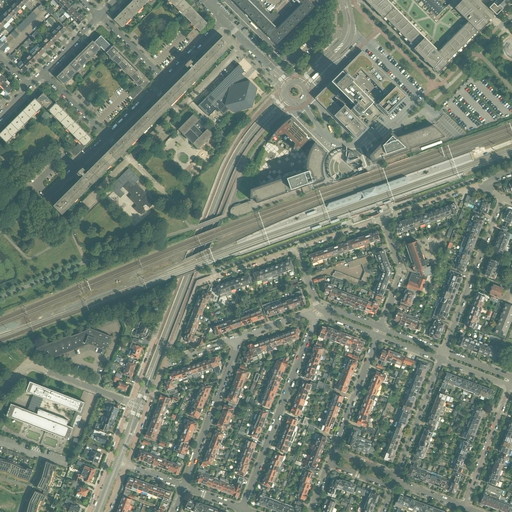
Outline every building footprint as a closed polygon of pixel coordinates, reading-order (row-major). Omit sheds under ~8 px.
[(17,2),(14,4),(20,10),(24,5),(18,0),(17,1),(17,2)] [(133,0),(124,10),(114,20),(114,19),(114,20),(122,28),(122,27),(145,4),(149,0),(133,0)] [(168,0),(195,27),(200,32),(208,24),(183,0),(168,0)] [(307,0),(292,0),(293,0),(295,2),(293,4),(294,5),(281,17),(275,10),(270,15),(255,0),(232,0),(277,44),(296,25),(314,7),(307,0)] [(476,8),(473,5),(467,0),(452,0),(449,3),(450,3),(445,8),(443,6),(441,4),(439,2),(438,0),(438,1),(437,0),(364,0),(370,6),(369,6),(373,9),(383,19),(385,17),(388,21),(386,22),(388,24),(390,23),(393,26),(391,27),(394,29),(395,28),(398,31),(397,32),(399,34),(400,33),(403,36),(402,37),(404,39),(405,38),(408,41),(407,42),(409,44),(410,43),(413,46),(412,47),(424,59),(423,60),(426,63),(427,62),(433,68),(435,67),(437,68),(435,70),(438,73),(449,63),(447,61),(450,58),(452,60),(454,58),(452,56),(455,53),(457,55),(459,53),(457,51),(461,48),(462,50),(464,47),(463,46),(466,43),(467,44),(469,42),(468,41),(471,38),(472,39),(474,37),(473,36),(476,33),(477,34),(490,22),(486,19),(484,21),(483,19),(484,17),(478,10),(477,10),(476,8)] [(497,0),(493,0),(492,2),(501,11),(503,9),(504,7),(505,7),(497,0)] [(62,8),(66,12),(72,7),(72,6),(67,2),(68,2),(67,2),(62,8)] [(501,11),(492,2),(488,6),(494,12),(495,14),(496,15),(501,11)] [(13,6),(10,8),(16,14),(20,10),(14,4),(13,6)] [(66,12),(70,16),(76,11),(76,10),(76,11),(72,7),(66,12)] [(6,12),(6,13),(12,18),(16,14),(10,8),(7,11),(6,12)] [(70,16),(74,21),(80,15),(76,11),(70,16)] [(2,17),(7,22),(12,18),(6,13),(3,15),(2,17),(2,16),(2,17)] [(80,15),(74,21),(73,22),(77,27),(80,24),(85,19),(84,19),(80,15)] [(61,25),(57,29),(63,35),(62,35),(65,32),(65,31),(66,30),(67,31),(67,30),(61,24),(61,25)] [(57,29),(52,33),(58,39),(61,36),(62,35),(63,35),(57,29)] [(52,33),(48,37),(54,43),(57,40),(58,39),(52,33)] [(106,53),(138,85),(143,90),(150,82),(150,81),(147,79),(114,45),(112,47),(101,36),(96,40),(97,41),(95,43),(93,41),(92,41),(93,41),(65,68),(56,77),(64,85),(76,73),(100,49),(101,49),(100,48),(101,48),(106,53)] [(48,37),(44,42),(49,47),(50,48),(50,47),(53,44),(54,43),(48,37)] [(191,69),(175,85),(162,97),(159,100),(159,101),(158,101),(158,102),(157,103),(156,103),(117,142),(114,145),(112,148),(86,173),(84,171),(85,170),(83,168),(80,170),(77,174),(78,174),(77,175),(76,175),(76,176),(75,176),(76,176),(76,177),(74,178),(78,182),(57,202),(54,206),(62,214),(66,211),(120,157),(120,156),(123,154),(126,151),(129,148),(135,142),(171,106),(232,45),(228,42),(225,39),(223,37),(199,61),(195,57),(194,59),(194,58),(193,58),(192,59),(192,60),(192,61),(191,60),(188,62),(185,65),(188,68),(188,67),(191,69)] [(44,42),(40,46),(46,52),(45,52),(48,49),(48,48),(49,47),(44,42)] [(40,46),(35,50),(41,56),(44,53),(45,52),(46,52),(40,46)] [(29,52),(31,54),(37,60),(40,57),(41,56),(35,50),(33,48),(29,52)] [(350,77),(351,76),(353,78),(361,70),(386,95),(375,106),(382,113),(387,117),(404,99),(407,96),(362,51),(315,98),(357,140),(369,128),(368,127),(358,117),(365,111),(370,116),(373,113),(368,108),(375,100),(354,79),(353,80),(350,77)] [(7,56),(12,61),(13,62),(18,58),(14,54),(13,54),(11,56),(10,55),(10,54),(7,56)] [(31,54),(27,59),(33,64),(36,61),(37,60),(31,54)] [(231,64),(234,67),(241,59),(238,57),(231,64)] [(27,59),(23,63),(28,69),(29,69),(28,68),(32,65),(31,65),(33,64),(27,59)] [(28,69),(23,63),(18,67),(19,68),(24,73),(27,70),(28,69)] [(218,85),(224,91),(227,94),(227,92),(228,94),(242,80),(239,76),(240,76),(244,72),(245,72),(239,65),(234,70),(218,85)] [(0,84),(0,85),(4,89),(10,83),(7,80),(6,79),(5,79),(0,84)] [(245,82),(242,80),(228,94),(227,92),(227,94),(224,91),(212,103),(217,108),(220,111),(226,106),(232,112),(252,107),(257,88),(250,81),(245,82)] [(10,83),(4,89),(3,90),(5,92),(5,91),(5,96),(4,97),(6,98),(11,94),(10,93),(10,94),(9,93),(10,93),(9,93),(14,88),(14,87),(14,88),(11,85),(10,84),(10,83)] [(224,91),(218,85),(210,94),(212,96),(209,100),(208,99),(200,108),(208,117),(217,108),(212,103),(224,91)] [(49,111),(80,142),(85,147),(93,139),(92,139),(69,115),(56,103),(54,104),(44,94),(43,93),(39,98),(37,100),(36,99),(35,98),(35,99),(23,110),(0,133),(0,136),(7,143),(31,118),(43,107),(43,106),(43,105),(48,111),(49,111)] [(188,139),(189,140),(198,150),(199,149),(198,149),(204,144),(208,140),(213,135),(213,134),(208,129),(199,120),(193,114),(193,115),(188,120),(184,124),(179,129),(178,129),(186,137),(186,139),(188,139)] [(310,138),(296,123),(291,118),(288,120),(286,121),(284,123),(282,125),(280,127),(278,129),(276,131),(274,133),(272,136),(270,139),(268,141),(267,142),(278,147),(278,146),(278,145),(279,144),(280,143),(281,143),(282,143),(283,143),(284,144),(285,144),(285,145),(285,146),(286,146),(286,147),(286,148),(285,148),(285,149),(295,153),(310,138)] [(445,137),(433,125),(397,138),(395,135),(395,134),(395,133),(394,133),(393,133),(392,133),(372,153),(369,156),(372,163),(373,162),(411,149),(445,137)] [(223,139),(227,136),(222,131),(219,134),(223,139)] [(306,171),(296,175),(295,174),(251,189),(250,200),(251,201),(233,207),(232,207),(232,208),(231,208),(231,209),(230,210),(230,211),(230,212),(230,213),(231,214),(231,215),(232,215),(232,216),(233,216),(234,217),(235,217),(236,217),(237,217),(253,211),(303,194),(310,191),(309,188),(308,185),(300,188),(300,186),(309,183),(309,185),(324,180),(323,178),(323,176),(322,175),(322,173),(322,171),(321,171),(321,168),(321,165),(322,161),(323,158),(325,155),(326,153),(315,142),(312,146),(310,149),(309,152),(308,156),(307,159),(306,163),(306,167),(306,170),(306,171)] [(353,152),(352,153),(351,152),(350,152),(348,152),(348,151),(347,151),(346,151),(346,152),(346,156),(347,156),(348,156),(348,157),(347,162),(350,161),(356,159),(358,158),(359,158),(360,158),(359,157),(358,156),(357,155),(357,154),(356,154),(355,153),(354,152),(353,152)] [(164,160),(155,169),(153,168),(152,168),(154,171),(154,172),(158,176),(160,174),(163,177),(162,179),(165,183),(167,181),(171,184),(180,175),(164,160)] [(136,205),(133,208),(139,214),(145,208),(143,207),(146,204),(149,208),(155,202),(137,184),(134,187),(129,181),(123,187),(131,195),(128,198),(136,205)] [(468,202),(479,206),(487,209),(488,207),(489,207),(490,205),(489,204),(490,204),(489,204),(490,202),(485,201),(486,200),(483,199),(482,201),(481,201),(480,204),(471,200),(472,197),(467,195),(465,201),(468,202)] [(448,206),(448,207),(451,215),(457,213),(455,207),(454,204),(453,204),(448,206)] [(487,209),(479,206),(477,212),(485,215),(486,213),(487,213),(488,210),(487,210),(487,209)] [(443,208),(442,209),(446,217),(451,215),(448,207),(446,207),(445,207),(443,208)] [(438,210),(437,210),(440,219),(446,217),(442,209),(441,209),(440,209),(438,209),(438,210)] [(433,212),(432,212),(435,221),(440,219),(437,210),(435,211),(433,211),(433,212)] [(427,214),(430,223),(435,221),(432,212),(430,213),(430,212),(428,213),(427,214)] [(473,222),(481,226),(482,223),(483,224),(484,221),(483,221),(483,220),(481,219),(482,217),(476,214),(474,213),(473,216),(471,220),(474,220),(473,222)] [(422,216),(425,224),(426,226),(428,225),(427,224),(430,223),(427,214),(426,214),(424,214),(424,215),(422,216)] [(416,218),(419,226),(425,224),(422,216),(421,216),(419,216),(419,217),(416,218)] [(411,220),(414,228),(415,228),(419,226),(416,218),(416,217),(414,218),(414,219),(411,220)] [(408,221),(406,221),(409,230),(410,233),(416,231),(415,228),(414,228),(411,220),(410,219),(409,220),(408,221)] [(401,222),(400,223),(404,232),(409,230),(406,221),(406,220),(403,221),(403,222),(401,223),(401,222)] [(473,222),(471,227),(480,231),(481,228),(480,227),(481,226),(473,222)] [(396,233),(398,233),(399,234),(404,232),(400,223),(401,223),(399,224),(399,223),(398,223),(395,224),(397,230),(395,230),(396,233)] [(471,227),(469,232),(477,236),(478,234),(479,234),(480,231),(471,227)] [(377,232),(371,233),(374,242),(380,240),(378,235),(379,235),(378,232),(377,232)] [(469,232),(467,238),(475,241),(475,240),(476,241),(477,238),(477,236),(469,232)] [(499,236),(498,238),(508,242),(509,239),(508,238),(509,235),(506,233),(505,234),(500,232),(500,233),(499,233),(498,235),(499,235),(499,236)] [(367,235),(366,235),(369,244),(374,242),(371,233),(369,234),(368,234),(367,234),(367,235)] [(363,236),(361,237),(364,246),(369,244),(366,235),(365,235),(364,235),(363,236)] [(356,239),(359,247),(364,246),(361,237),(359,238),(358,237),(357,238),(356,239)] [(467,238),(465,243),(474,246),(475,243),(475,241),(467,238)] [(495,242),(496,243),(506,247),(508,242),(498,238),(498,240),(497,239),(496,240),(496,242),(495,242)] [(353,240),(351,241),(354,249),(359,247),(356,239),(355,239),(353,239),(353,240)] [(346,242),(345,243),(348,251),(354,249),(351,241),(348,241),(346,241),(346,242)] [(408,288),(418,292),(421,293),(422,294),(423,292),(421,292),(425,281),(426,281),(423,280),(425,276),(432,273),(427,260),(424,261),(417,241),(409,244),(409,243),(405,244),(406,246),(412,265),(412,266),(413,266),(413,268),(413,269),(414,269),(415,272),(415,273),(416,273),(415,275),(412,273),(409,279),(410,279),(410,282),(409,281),(406,288),(408,288)] [(343,244),(340,244),(343,253),(348,251),(345,243),(344,242),(343,243),(343,244)] [(464,246),(463,248),(471,251),(472,249),(473,249),(474,246),(465,243),(464,243),(463,246),(464,246)] [(495,246),(494,248),(504,252),(506,247),(496,243),(495,243),(494,245),(495,246)] [(336,246),(335,246),(338,255),(343,253),(340,244),(338,245),(337,245),(336,245),(336,246)] [(332,247),(330,248),(333,256),(338,255),(335,246),(334,246),(333,246),(332,247)] [(459,252),(461,253),(470,256),(470,254),(471,254),(472,252),(471,251),(463,248),(460,247),(459,252)] [(325,250),(328,258),(333,256),(330,248),(328,249),(327,248),(326,249),(325,250)] [(504,252),(494,248),(494,250),(493,250),(492,252),(493,253),(492,253),(497,255),(497,256),(501,257),(502,254),(503,254),(504,252)] [(322,251),(320,252),(323,260),(328,258),(325,250),(324,250),(324,249),(322,250),(322,251)] [(375,256),(376,259),(385,256),(384,254),(385,253),(384,251),(383,251),(383,250),(375,253),(376,255),(375,256)] [(315,253),(314,253),(317,262),(323,260),(320,252),(317,252),(315,252),(315,253)] [(459,252),(457,257),(468,261),(469,258),(470,256),(461,253),(459,252)] [(317,262),(314,253),(309,255),(312,264),(317,262)] [(333,274),(332,277),(364,289),(371,272),(365,256),(348,263),(350,268),(361,264),(364,272),(361,281),(335,271),(334,274),(333,274)] [(378,261),(379,264),(387,261),(387,260),(387,259),(387,257),(386,257),(385,256),(376,259),(377,261),(378,261)] [(468,261),(457,257),(455,262),(457,263),(466,266),(466,265),(467,265),(468,261)] [(489,262),(487,267),(496,271),(500,262),(490,259),(489,259),(488,262),(489,262)] [(285,263),(288,271),(288,272),(293,270),(290,261),(288,262),(287,261),(285,262),(285,263)] [(379,266),(380,269),(389,266),(388,264),(389,263),(388,261),(387,261),(379,264),(380,266),(379,266)] [(280,264),(280,265),(282,273),(288,271),(285,263),(283,263),(282,263),(280,264)] [(466,266),(457,263),(455,268),(463,272),(464,271),(465,268),(466,266)] [(275,266),(274,266),(277,275),(282,273),(280,265),(277,265),(275,265),(275,266)] [(269,268),(272,277),(273,278),(278,276),(277,275),(274,266),(272,267),(270,267),(270,268),(269,268)] [(496,271),(487,267),(485,272),(484,272),(483,274),(484,275),(493,279),(496,271)] [(264,270),(267,279),(272,277),(269,268),(267,269),(266,268),(265,269),(264,270)] [(259,272),(262,280),(267,279),(264,270),(262,271),(261,270),(259,271),(259,272)] [(262,280),(259,272),(257,273),(256,272),(254,273),(254,274),(253,274),(254,276),(252,276),(255,285),(256,284),(257,282),(262,280)] [(450,281),(459,284),(460,281),(461,281),(462,281),(462,279),(462,278),(461,278),(462,277),(460,276),(453,274),(450,281)] [(246,277),(244,277),(246,286),(248,285),(249,286),(247,287),(248,290),(250,290),(249,287),(252,286),(249,275),(248,276),(248,275),(246,276),(246,277)] [(240,278),(238,279),(241,288),(246,286),(244,277),(243,277),(242,277),(241,277),(240,278)] [(379,279),(378,282),(386,285),(386,284),(387,284),(388,282),(387,281),(388,280),(379,277),(378,279),(379,279)] [(323,284),(322,288),(325,289),(325,290),(324,293),(325,294),(326,295),(327,294),(329,295),(328,297),(329,297),(332,288),(334,281),(335,279),(333,278),(330,285),(327,284),(327,285),(323,284)] [(235,280),(233,281),(236,289),(241,288),(238,279),(237,279),(235,279),(235,280)] [(230,282),(228,283),(231,291),(236,289),(233,281),(232,280),(230,281),(230,282)] [(450,281),(448,287),(457,290),(458,287),(459,284),(450,281)] [(225,284),(223,285),(226,293),(231,291),(228,283),(227,283),(227,282),(225,283),(225,284)] [(376,284),(375,287),(384,291),(385,288),(386,288),(387,286),(386,285),(378,282),(377,285),(376,284)] [(226,295),(226,293),(223,285),(221,285),(220,285),(218,285),(218,286),(217,286),(218,288),(215,289),(216,294),(219,293),(220,295),(219,295),(220,298),(226,295)] [(500,298),(501,296),(503,289),(493,285),(489,294),(492,295),(491,297),(495,299),(496,297),(500,298)] [(446,286),(444,291),(455,295),(455,293),(456,293),(457,290),(448,287),(446,286)] [(384,291),(375,287),(375,289),(375,290),(374,292),(382,295),(383,295),(384,292),(384,291)] [(501,296),(500,298),(499,299),(511,303),(511,287),(511,288),(510,288),(509,288),(508,289),(507,290),(506,290),(505,291),(504,291),(504,292),(503,293),(503,294),(502,294),(502,296),(501,296)] [(333,299),(334,299),(337,290),(332,288),(329,297),(331,298),(331,299),(332,299),(333,299)] [(404,294),(403,297),(412,300),(414,295),(417,296),(418,292),(408,288),(406,291),(405,291),(405,292),(404,292),(403,293),(404,294)] [(338,301),(339,301),(342,292),(337,290),(334,299),(336,300),(336,301),(337,301),(338,301)] [(209,300),(209,301),(212,302),(214,296),(211,295),(212,292),(207,291),(206,293),(203,292),(203,293),(202,293),(200,297),(199,296),(199,297),(209,300)] [(296,295),(299,305),(300,306),(305,304),(303,299),(304,298),(303,296),(302,296),(301,291),(295,293),(296,295)] [(444,298),(452,301),(453,298),(454,299),(455,296),(454,295),(455,295),(444,291),(443,292),(443,297),(444,298)] [(342,302),(344,303),(348,294),(342,292),(339,301),(339,302),(341,303),(342,302)] [(291,297),(291,298),(294,307),(295,307),(297,307),(298,306),(299,305),(296,295),(295,294),(291,295),(291,297)] [(349,305),(353,296),(348,294),(344,303),(346,304),(346,305),(348,305),(349,305)] [(474,299),(483,302),(484,299),(485,300),(486,297),(476,294),(476,296),(475,296),(474,298),(474,299)] [(352,306),(354,307),(358,298),(353,296),(349,305),(350,306),(351,307),(352,306)] [(197,301),(197,302),(206,305),(208,300),(209,301),(209,300),(199,297),(198,299),(197,301)] [(412,300),(403,297),(402,299),(401,299),(401,301),(401,302),(410,306),(412,300)] [(442,297),(440,302),(450,306),(451,304),(452,304),(453,301),(452,301),(444,298),(442,297)] [(291,298),(286,300),(289,309),(290,309),(292,308),(294,307),(291,298)] [(359,308),(359,309),(363,300),(358,298),(354,307),(356,307),(356,309),(358,309),(359,308)] [(275,301),(275,302),(279,312),(280,313),(282,312),(282,311),(284,311),(281,302),(280,299),(275,301)] [(473,304),(472,304),(481,307),(482,304),(483,305),(484,303),(483,302),(474,299),(474,301),(473,301),(472,303),(473,304)] [(286,300),(281,302),(284,311),(284,310),(285,311),(287,310),(287,309),(289,309),(286,300)] [(362,310),(364,311),(368,302),(363,300),(359,309),(360,309),(360,310),(362,311),(362,310)] [(374,302),(370,312),(374,313),(374,312),(376,313),(379,304),(378,304),(379,301),(378,300),(377,303),(374,302)] [(270,303),(271,306),(274,314),(275,315),(277,314),(277,313),(279,312),(275,302),(275,301),(270,303)] [(196,305),(195,307),(204,310),(206,305),(197,302),(196,302),(196,304),(196,305)] [(370,313),(370,312),(374,302),(373,304),(368,302),(364,311),(365,311),(365,312),(367,313),(368,312),(370,313)] [(440,307),(439,310),(448,313),(449,310),(451,307),(450,307),(450,306),(440,302),(440,303),(441,303),(439,307),(440,307)] [(268,316),(269,316),(269,317),(271,316),(272,315),(274,314),(271,306),(270,303),(262,306),(264,314),(265,315),(268,315),(268,316)] [(471,309),(470,310),(479,313),(480,310),(481,310),(482,308),(481,307),(472,304),(472,306),(471,306),(470,308),(471,309)] [(264,314),(262,306),(254,309),(255,311),(258,320),(259,320),(261,319),(263,318),(262,315),(264,314)] [(194,311),(193,312),(202,315),(204,310),(195,307),(195,309),(194,309),(193,311),(194,311)] [(244,315),(247,323),(248,323),(248,324),(250,323),(250,322),(253,322),(250,313),(249,310),(243,312),(244,315)] [(448,313),(439,310),(438,310),(436,316),(434,315),(433,318),(442,322),(444,319),(445,320),(446,317),(447,317),(448,316),(449,315),(448,314),(447,314),(448,313)] [(468,315),(477,318),(478,318),(479,316),(478,316),(479,313),(470,310),(469,312),(468,315)] [(502,312),(501,315),(510,319),(511,317),(511,313),(504,310),(503,313),(502,312)] [(255,311),(250,313),(253,322),(255,321),(257,321),(257,320),(258,320),(255,311)] [(399,324),(403,313),(398,311),(397,312),(396,312),(396,314),(396,315),(396,316),(394,316),(394,318),(395,319),(394,320),(399,322),(399,324)] [(192,315),(191,317),(200,320),(202,315),(193,312),(192,312),(192,314),(192,315)] [(238,313),(239,317),(242,325),(244,325),(245,325),(247,324),(247,323),(244,315),(241,316),(241,313),(239,312),(238,313)] [(402,325),(404,326),(407,317),(408,315),(403,313),(399,324),(399,325),(401,326),(402,325)] [(407,327),(409,327),(412,319),(411,318),(411,316),(408,315),(407,317),(404,326),(404,327),(406,327),(407,327)] [(466,320),(475,323),(476,323),(477,321),(476,321),(477,318),(468,315),(467,317),(467,318),(466,320)] [(499,321),(499,322),(509,325),(511,321),(510,321),(510,319),(501,315),(499,318),(501,319),(500,322),(499,321)] [(413,316),(412,319),(409,327),(409,328),(410,329),(411,329),(412,329),(414,330),(419,318),(413,316)] [(190,322),(189,322),(198,325),(200,320),(191,317),(191,319),(190,319),(189,321),(190,322)] [(239,317),(234,319),(237,327),(238,327),(240,327),(240,326),(242,325),(239,317)] [(219,324),(218,324),(222,333),(223,332),(224,332),(226,332),(226,331),(223,322),(222,319),(218,321),(219,324)] [(234,319),(229,320),(232,329),(234,328),(234,329),(236,328),(237,327),(234,319)] [(229,320),(223,322),(226,331),(227,331),(229,330),(230,330),(232,329),(229,320)] [(475,323),(466,320),(465,322),(465,323),(465,325),(474,329),(475,326),(474,326),(475,323)] [(431,328),(441,332),(441,331),(442,331),(443,329),(443,328),(442,328),(443,325),(435,321),(432,328),(431,328)] [(188,325),(187,327),(196,331),(198,325),(189,322),(189,323),(188,323),(188,325)] [(497,324),(496,327),(506,331),(507,329),(508,329),(509,325),(499,322),(498,324),(497,324)] [(143,323),(140,328),(148,331),(149,329),(150,329),(151,327),(150,326),(143,323)] [(222,333),(218,324),(216,325),(213,326),(215,330),(215,332),(214,332),(215,336),(218,335),(218,334),(219,333),(219,334),(222,333)] [(186,332),(186,333),(196,337),(196,336),(194,336),(196,331),(187,327),(187,329),(186,330),(185,331),(186,332)] [(319,337),(324,339),(328,328),(324,327),(324,328),(322,327),(319,337)] [(506,331),(496,327),(495,330),(496,331),(495,333),(493,333),(504,337),(506,333),(505,333),(506,331)] [(148,331),(140,328),(138,334),(139,334),(146,337),(147,336),(148,334),(147,334),(148,331)] [(291,331),(289,332),(292,340),(298,338),(296,334),(299,332),(298,328),(295,330),(294,329),(292,330),(291,331)] [(326,337),(330,339),(333,330),(333,329),(331,328),(330,329),(328,328),(324,339),(326,339),(326,337)] [(441,332),(431,328),(430,330),(429,330),(427,334),(430,335),(430,337),(434,338),(434,337),(438,338),(439,338),(440,338),(441,336),(440,335),(439,334),(441,332)] [(81,346),(84,346),(86,343),(106,351),(107,348),(108,345),(110,344),(109,343),(111,337),(111,336),(106,335),(96,331),(91,329),(83,332),(81,331),(80,333),(77,334),(77,336),(81,346)] [(330,339),(335,341),(339,332),(338,332),(338,331),(336,330),(335,331),(333,330),(330,339)] [(284,333),(287,342),(288,344),(291,343),(293,342),(292,340),(289,332),(288,332),(287,331),(285,332),(285,333),(284,333)] [(335,341),(340,342),(343,334),(342,333),(341,332),(340,331),(339,332),(335,341)] [(196,337),(186,333),(185,337),(186,337),(185,340),(189,341),(189,340),(194,342),(196,337)] [(281,335),(279,335),(282,344),(287,342),(284,333),(284,334),(283,333),(281,334),(281,335)] [(457,345),(462,347),(465,338),(462,337),(463,334),(461,333),(457,345)] [(70,335),(57,340),(63,354),(79,348),(79,347),(81,346),(77,336),(77,334),(71,336),(70,335)] [(340,342),(345,344),(349,336),(348,336),(348,335),(347,334),(346,335),(343,334),(340,342)] [(274,337),(277,345),(282,344),(279,335),(278,336),(277,335),(275,336),(274,337)] [(345,344),(351,347),(354,338),(352,337),(352,336),(350,335),(349,336),(345,344)] [(270,338),(269,339),(272,347),(277,345),(274,337),(273,336),(270,337),(270,338)] [(496,336),(495,338),(501,341),(500,344),(503,345),(505,340),(496,336)] [(355,350),(359,340),(357,339),(357,338),(355,337),(354,338),(351,347),(354,348),(353,350),(355,350)] [(265,340),(264,341),(267,349),(272,347),(269,339),(268,339),(268,338),(265,339),(265,340)] [(465,348),(467,348),(471,339),(469,338),(469,339),(465,338),(462,347),(465,348)] [(471,350),(472,350),(476,341),(474,340),(474,341),(471,340),(471,339),(467,348),(468,349),(470,350),(471,350)] [(63,354),(57,340),(36,348),(35,352),(42,354),(44,354),(45,355),(52,358),(63,354)] [(359,340),(355,350),(360,352),(364,343),(362,342),(363,342),(359,340)] [(259,342),(262,351),(267,349),(264,341),(262,341),(261,341),(259,341),(259,342)] [(476,352),(478,352),(481,343),(479,342),(479,343),(476,342),(476,341),(472,350),(473,351),(475,352),(476,352)] [(132,343),(129,349),(140,353),(142,347),(136,345),(137,343),(136,343),(132,342),(132,343)] [(253,344),(257,353),(257,355),(262,353),(261,351),(262,351),(259,342),(258,343),(257,342),(255,343),(255,344),(253,344)] [(481,354),(483,354),(486,345),(484,344),(484,345),(481,344),(481,343),(478,352),(478,353),(480,354),(481,354)] [(248,346),(250,351),(251,355),(252,358),(258,356),(257,355),(257,353),(253,344),(252,345),(251,344),(248,345),(248,346)] [(315,345),(313,349),(314,350),(313,351),(321,354),(324,355),(326,350),(315,345)] [(486,356),(488,356),(492,347),(489,346),(489,347),(486,346),(487,345),(486,345),(483,354),(483,355),(485,356),(486,356)] [(492,347),(488,356),(488,357),(491,358),(495,359),(499,348),(496,346),(495,349),(491,348),(492,347)] [(140,353),(129,349),(126,356),(133,359),(134,357),(138,359),(140,353)] [(385,360),(390,362),(393,353),(391,352),(391,351),(390,350),(389,351),(388,351),(388,353),(384,361),(384,362),(385,360)] [(250,351),(248,352),(247,351),(245,352),(245,353),(244,353),(246,357),(245,357),(246,358),(245,358),(246,362),(250,361),(251,363),(254,362),(252,358),(251,355),(250,351)] [(311,356),(319,359),(321,354),(313,351),(312,353),(311,355),(311,356)] [(379,359),(384,361),(388,353),(382,351),(381,352),(380,353),(381,354),(380,355),(380,356),(379,356),(379,358),(379,359)] [(390,362),(395,363),(399,355),(397,354),(396,353),(395,352),(394,353),(393,353),(390,362)] [(399,355),(395,363),(401,366),(404,357),(402,356),(402,355),(400,354),(399,355)] [(310,359),(309,361),(317,364),(319,359),(311,356),(310,357),(310,358),(310,359)] [(212,359),(211,359),(213,368),(219,366),(217,361),(219,361),(217,357),(215,358),(214,357),(213,357),(212,359)] [(276,363),(276,364),(285,367),(286,367),(287,366),(288,365),(287,364),(288,362),(287,361),(288,359),(286,358),(286,357),(279,360),(279,361),(278,361),(277,364),(276,363)] [(346,363),(355,367),(357,364),(356,364),(357,361),(348,358),(346,363)] [(120,362),(114,359),(110,369),(116,371),(120,362)] [(202,362),(200,363),(203,371),(208,370),(205,361),(204,360),(202,361),(202,362)] [(122,366),(124,367),(133,371),(136,364),(128,361),(127,364),(123,364),(122,366)] [(307,366),(318,371),(320,365),(317,364),(309,361),(309,363),(308,364),(307,365),(307,366)] [(197,364),(195,365),(198,373),(198,376),(200,375),(200,376),(203,375),(203,374),(204,374),(203,371),(200,363),(199,362),(197,363),(197,364)] [(417,368),(417,369),(425,372),(426,370),(427,370),(428,370),(428,368),(428,367),(429,365),(427,364),(427,363),(425,363),(424,363),(420,362),(419,363),(418,366),(417,368)] [(345,366),(344,369),(353,372),(354,371),(354,369),(355,367),(346,363),(344,363),(343,365),(345,366)] [(192,366),(190,367),(193,375),(198,373),(195,365),(194,365),(193,364),(192,365),(192,366)] [(276,364),(274,369),(283,372),(283,371),(284,371),(285,369),(284,369),(285,367),(276,364)] [(186,368),(185,368),(187,377),(193,375),(190,367),(189,367),(188,366),(186,367),(186,368)] [(306,369),(305,372),(314,375),(316,376),(318,371),(307,366),(307,367),(306,367),(306,369)] [(133,371),(124,367),(123,370),(125,370),(123,374),(131,377),(133,371)] [(181,370),(179,370),(182,379),(183,382),(188,380),(187,377),(185,368),(184,369),(183,368),(181,368),(181,370)] [(237,374),(245,378),(248,378),(250,373),(239,369),(239,370),(238,370),(237,372),(237,373),(237,374)] [(274,369),(272,374),(281,377),(281,376),(282,376),(283,374),(282,374),(283,372),(274,369)] [(344,369),(342,374),(351,377),(352,377),(352,375),(352,374),(353,372),(344,369)] [(417,369),(415,374),(423,377),(424,375),(425,375),(426,372),(425,372),(417,369)] [(176,371),(174,372),(177,381),(182,379),(179,370),(178,370),(176,370),(176,371)] [(169,374),(171,380),(172,382),(177,381),(174,372),(173,371),(171,372),(171,373),(169,374)] [(374,377),(373,377),(383,381),(384,378),(385,378),(387,372),(383,371),(382,374),(376,372),(376,374),(375,373),(374,374),(373,375),(374,376),(374,377)] [(314,375),(305,372),(304,375),(305,375),(304,377),(313,381),(314,378),(313,378),(314,375)] [(444,393),(448,384),(451,375),(451,374),(449,373),(448,374),(446,373),(439,391),(444,393)] [(235,379),(235,380),(243,383),(245,378),(237,374),(236,376),(235,376),(234,378),(235,379)] [(272,374),(270,379),(279,382),(280,381),(281,380),(280,379),(281,377),(272,374)] [(342,374),(340,379),(349,382),(350,380),(351,378),(351,377),(342,374)] [(415,374),(413,379),(421,382),(422,380),(423,380),(424,378),(423,377),(415,374)] [(448,384),(453,385),(456,377),(456,376),(454,375),(453,376),(451,375),(448,384)] [(372,380),(371,382),(380,385),(382,380),(383,381),(373,377),(372,377),(372,379),(372,380)] [(453,385),(458,387),(462,378),(459,377),(459,378),(456,377),(453,385)] [(411,384),(420,387),(420,385),(421,386),(422,383),(421,382),(413,379),(410,378),(409,383),(411,384)] [(458,387),(464,389),(467,381),(467,380),(464,379),(464,380),(461,379),(462,378),(458,387)] [(270,379),(269,384),(277,387),(278,386),(279,385),(278,384),(279,382),(270,379)] [(340,379),(338,384),(347,388),(347,387),(348,385),(349,383),(349,382),(340,379)] [(172,382),(171,380),(165,381),(167,385),(165,386),(167,390),(169,390),(170,393),(170,392),(171,394),(176,393),(172,382)] [(233,383),(233,385),(241,388),(243,383),(235,380),(234,380),(233,382),(233,383)] [(30,381),(26,391),(34,394),(28,410),(11,404),(7,414),(6,414),(4,413),(4,414),(5,415),(7,415),(6,417),(7,417),(9,418),(10,418),(10,417),(45,431),(69,440),(73,428),(72,427),(74,424),(78,426),(79,424),(79,423),(80,421),(81,419),(82,416),(77,414),(79,411),(81,412),(85,402),(80,401),(30,381)] [(468,394),(469,391),(472,383),(472,382),(469,381),(469,382),(467,381),(464,389),(463,391),(468,394)] [(119,382),(118,384),(117,388),(125,391),(126,390),(127,388),(128,385),(119,382)] [(301,387),(309,390),(310,387),(311,387),(312,385),(303,382),(302,384),(301,384),(300,386),(301,387)] [(370,387),(369,387),(378,390),(380,385),(371,382),(371,384),(370,384),(369,386),(370,387)] [(201,388),(200,390),(208,393),(209,391),(210,391),(211,389),(210,388),(211,386),(207,385),(208,383),(202,385),(201,384),(199,388),(201,388)] [(469,391),(474,393),(477,384),(474,383),(474,384),(472,383),(469,391)] [(269,384),(267,389),(275,392),(276,392),(277,390),(276,389),(277,387),(269,384)] [(347,388),(338,384),(337,387),(336,387),(335,389),(345,393),(346,391),(347,388)] [(411,384),(409,389),(418,393),(418,392),(418,393),(419,390),(420,387),(411,384)] [(477,384),(474,393),(473,395),(478,397),(479,395),(482,386),(479,385),(479,386),(477,385),(477,384)] [(231,389),(231,390),(239,393),(241,390),(243,391),(244,389),(241,388),(233,385),(232,386),(231,386),(230,389),(231,389)] [(479,395),(484,397),(487,388),(485,387),(484,388),(482,387),(482,386),(479,395)] [(299,392),(307,395),(309,390),(301,387),(300,389),(299,389),(298,391),(299,392)] [(368,392),(376,395),(378,390),(369,387),(369,389),(368,389),(367,391),(368,392)] [(487,388),(484,397),(492,400),(493,397),(491,396),(493,391),(492,391),(493,390),(490,389),(490,390),(487,389),(487,388)] [(267,389),(265,394),(273,397),(274,397),(275,395),(274,394),(275,392),(267,389)] [(409,389),(407,395),(416,398),(417,395),(418,393),(409,389)] [(200,390),(198,395),(207,398),(208,398),(208,396),(208,395),(208,393),(200,390)] [(230,394),(229,395),(237,398),(239,393),(231,390),(230,390),(229,393),(230,394)] [(297,397),(305,401),(307,395),(299,392),(298,394),(297,395),(296,396),(297,397)] [(366,397),(374,401),(376,395),(368,392),(367,394),(366,394),(365,396),(366,397)] [(437,398),(445,401),(447,402),(449,396),(438,392),(437,396),(437,398)] [(262,393),(260,398),(263,399),(271,403),(271,402),(272,402),(273,400),(272,399),(273,397),(265,394),(262,393)] [(334,396),(333,399),(341,402),(342,402),(343,400),(342,399),(343,397),(334,393),(333,396),(334,396)] [(197,394),(195,400),(203,403),(204,401),(205,401),(206,398),(207,398),(198,395),(197,394)] [(229,401),(228,403),(236,406),(239,399),(237,398),(229,395),(228,397),(227,397),(227,399),(227,400),(229,401)] [(407,395),(405,400),(414,403),(415,400),(416,398),(407,395)] [(160,399),(159,401),(168,404),(170,399),(161,396),(160,396),(159,399),(160,399)] [(296,400),(295,403),(303,406),(305,401),(297,397),(297,398),(296,398),(295,400),(296,400)] [(364,402),(372,406),(373,406),(374,404),(373,403),(374,401),(366,397),(365,398),(364,400),(364,401),(364,402)] [(263,399),(260,398),(258,401),(258,402),(261,402),(262,402),(261,405),(269,408),(269,407),(270,407),(271,405),(270,405),(271,403),(263,399)] [(435,403),(443,406),(445,401),(437,398),(436,400),(435,400),(434,402),(435,403)] [(191,404),(193,405),(202,408),(203,408),(204,405),(203,405),(203,403),(195,400),(193,399),(191,404)] [(333,399),(331,404),(339,408),(339,407),(340,407),(341,405),(340,404),(341,402),(333,399)] [(403,405),(402,408),(409,411),(410,408),(411,408),(412,408),(413,405),(414,403),(405,400),(403,405)] [(158,403),(157,406),(166,409),(167,406),(168,405),(168,404),(159,401),(159,403),(158,403)] [(362,406),(362,407),(370,411),(372,406),(364,402),(363,403),(362,405),(362,406)] [(224,409),(223,410),(232,414),(234,408),(235,409),(236,406),(228,403),(227,406),(225,405),(224,405),(223,408),(224,409)] [(249,403),(246,411),(249,412),(250,410),(249,410),(250,407),(254,408),(255,405),(249,403)] [(294,405),(293,408),(301,411),(303,406),(295,403),(294,403),(293,405),(294,405)] [(433,405),(432,408),(441,411),(443,406),(435,403),(434,405),(433,405)] [(331,404),(329,410),(338,413),(337,412),(338,412),(339,410),(338,410),(339,408),(331,404)] [(105,410),(108,411),(117,414),(118,411),(117,411),(118,408),(110,405),(109,407),(107,406),(105,410)] [(193,405),(191,410),(200,413),(200,411),(201,411),(202,409),(201,408),(202,408),(193,405)] [(156,409),(155,411),(164,414),(166,409),(157,406),(156,409)] [(474,406),(472,411),(482,415),(483,413),(485,410),(474,406)] [(360,411),(360,413),(370,417),(371,417),(368,416),(370,411),(362,407),(362,408),(361,408),(360,410),(360,411)] [(301,411),(293,408),(292,408),(291,410),(292,411),(291,413),(296,415),(300,416),(301,414),(300,414),(301,411)] [(397,416),(399,417),(408,420),(407,420),(408,417),(409,418),(410,415),(409,415),(409,414),(408,414),(409,411),(402,408),(400,414),(398,413),(397,416)] [(432,411),(431,413),(439,417),(441,411),(432,408),(431,411),(432,411)] [(200,413),(191,410),(189,415),(198,418),(199,418),(200,415),(199,415),(200,413)] [(221,415),(221,416),(230,419),(232,414),(223,410),(223,412),(222,412),(221,414),(221,415)] [(257,415),(265,418),(266,416),(267,416),(268,414),(267,413),(267,412),(260,410),(259,412),(258,412),(257,415)] [(329,410),(327,415),(335,418),(336,416),(337,415),(338,414),(337,413),(338,413),(329,410)] [(108,411),(105,417),(114,420),(115,418),(116,418),(117,414),(108,411)] [(154,413),(153,416),(162,419),(164,414),(155,411),(155,413),(154,413)] [(472,413),(470,416),(480,420),(481,420),(482,417),(481,417),(482,415),(472,411),(472,413)] [(358,417),(358,418),(368,422),(370,417),(360,413),(359,415),(358,415),(357,417),(358,417)] [(430,416),(429,418),(437,421),(439,417),(431,413),(430,413),(429,416),(430,416)] [(324,414),(322,419),(333,423),(334,421),(335,421),(336,419),(335,418),(327,415),(324,414)] [(95,427),(100,429),(107,432),(107,431),(109,425),(112,426),(112,424),(113,424),(115,421),(114,420),(105,417),(103,416),(102,420),(101,425),(96,423),(95,427)] [(152,419),(152,421),(160,425),(161,423),(163,424),(164,420),(162,419),(153,416),(152,419)] [(220,419),(219,421),(228,424),(230,419),(221,416),(220,416),(219,418),(220,419)] [(470,416),(468,421),(479,425),(480,422),(479,422),(480,420),(470,416)] [(287,422),(295,426),(297,423),(298,423),(298,421),(296,420),(289,417),(288,420),(287,420),(287,422)] [(394,420),(394,421),(405,425),(406,423),(407,423),(408,420),(399,417),(397,421),(394,420)] [(368,422),(358,418),(358,419),(357,419),(356,419),(356,420),(356,421),(357,421),(357,422),(356,423),(363,426),(362,429),(374,433),(375,430),(367,428),(369,425),(368,424),(368,422)] [(428,424),(427,427),(434,430),(434,429),(435,427),(437,421),(429,418),(428,420),(427,420),(426,423),(428,424)] [(253,419),(251,424),(261,428),(263,428),(263,425),(263,424),(263,423),(255,420),(253,419)] [(320,424),(331,428),(332,426),(333,426),(334,424),(333,423),(322,419),(320,424)] [(187,420),(185,425),(194,428),(194,427),(195,427),(196,424),(196,423),(187,420)] [(150,423),(149,426),(159,430),(160,427),(159,427),(160,425),(152,421),(151,424),(150,423)] [(228,424),(219,421),(219,422),(218,422),(217,424),(217,425),(217,426),(218,426),(218,429),(225,431),(227,426),(229,427),(230,425),(228,424)] [(390,425),(395,427),(404,431),(404,430),(403,430),(404,428),(405,428),(406,425),(405,425),(394,421),(393,423),(391,423),(390,425)] [(468,421),(466,427),(476,430),(477,428),(479,425),(468,421)] [(285,428),(293,431),(295,426),(287,422),(287,423),(286,425),(285,425),(285,427),(285,428)] [(251,428),(251,430),(259,433),(260,432),(261,432),(262,429),(261,428),(251,424),(250,427),(251,428)] [(331,428),(320,424),(319,426),(321,426),(319,430),(328,433),(328,432),(329,433),(329,432),(330,430),(329,429),(330,428),(331,428)] [(185,425),(183,430),(192,434),(192,433),(193,433),(194,431),(193,430),(194,428),(185,425)] [(148,430),(148,432),(156,435),(157,433),(158,433),(159,430),(149,426),(148,429),(148,430)] [(100,429),(95,427),(94,430),(95,430),(93,434),(96,435),(95,439),(100,441),(103,443),(105,443),(105,444),(106,442),(107,439),(107,438),(108,437),(107,437),(104,436),(105,433),(99,431),(100,429)] [(395,427),(393,432),(401,435),(402,433),(403,433),(404,431),(395,427)] [(423,433),(423,435),(431,438),(433,432),(434,430),(427,427),(426,430),(424,429),(423,432),(423,433)] [(466,427),(465,432),(474,435),(475,433),(475,434),(477,431),(476,431),(476,430),(466,427)] [(283,433),(291,436),(293,431),(285,428),(284,430),(283,430),(283,432),(283,433)] [(351,446),(352,446),(355,439),(358,431),(359,429),(355,428),(354,431),(352,431),(352,430),(350,434),(351,434),(350,436),(349,436),(348,438),(348,439),(349,439),(348,440),(347,443),(347,444),(348,444),(347,445),(351,446)] [(183,430),(181,435),(190,439),(190,437),(192,437),(192,435),(192,434),(183,430)] [(259,433),(251,430),(250,432),(249,431),(248,435),(257,438),(258,438),(259,438),(260,436),(259,435),(259,433)] [(214,434),(213,436),(222,439),(224,434),(215,431),(214,431),(213,433),(214,434)] [(156,435),(148,432),(147,433),(146,433),(145,436),(146,436),(146,437),(154,440),(156,435)] [(393,432),(391,437),(399,440),(400,440),(401,437),(401,435),(393,432)] [(467,439),(466,442),(470,443),(471,441),(473,441),(474,438),(473,438),(474,435),(465,432),(462,437),(467,439)] [(282,436),(281,438),(289,441),(292,443),(294,437),(291,436),(283,433),(282,434),(281,435),(282,436)] [(313,439),(316,440),(324,443),(325,443),(326,440),(325,440),(326,438),(315,433),(313,439)] [(180,441),(189,444),(190,441),(189,441),(190,439),(181,435),(180,441)] [(421,440),(429,443),(431,444),(432,441),(430,441),(431,438),(423,435),(422,435),(421,438),(421,440)] [(211,441),(219,444),(220,441),(221,442),(222,439),(213,436),(213,437),(212,438),(211,440),(212,441),(211,441)] [(503,441),(511,444),(511,442),(511,440),(511,438),(505,436),(504,439),(503,441)] [(390,439),(389,442),(397,446),(397,445),(398,445),(399,442),(399,440),(391,437),(389,437),(388,438),(390,439)] [(280,441),(279,443),(288,447),(289,441),(281,438),(281,439),(280,439),(279,441),(280,441)] [(355,448),(357,449),(360,441),(361,438),(359,438),(358,440),(355,439),(352,446),(352,447),(352,448),(354,449),(355,448)] [(366,439),(365,443),(362,451),(362,452),(364,453),(365,452),(367,453),(372,441),(366,439)] [(188,446),(189,444),(180,441),(179,441),(178,440),(176,445),(177,445),(187,449),(188,449),(189,446),(188,446)] [(246,443),(245,445),(254,448),(254,447),(255,447),(256,444),(255,444),(256,443),(248,440),(247,443),(246,443)] [(316,440),(314,445),(322,448),(323,448),(324,445),(323,445),(324,443),(316,440)] [(419,443),(419,445),(427,448),(429,449),(430,447),(428,446),(429,443),(421,440),(420,440),(419,443)] [(462,444),(460,449),(468,452),(469,450),(470,447),(469,446),(470,443),(466,442),(462,440),(460,443),(462,444)] [(210,445),(210,446),(218,449),(219,448),(220,448),(222,445),(219,444),(211,441),(210,442),(209,444),(210,445)] [(360,450),(362,451),(365,443),(360,441),(357,449),(357,450),(359,451),(360,450)] [(502,444),(501,446),(511,450),(511,447),(510,447),(511,444),(503,441),(502,444)] [(389,442),(387,447),(387,448),(395,451),(395,450),(396,450),(397,448),(397,447),(397,446),(389,442)] [(84,453),(90,455),(88,460),(97,463),(99,459),(100,459),(100,458),(100,457),(101,454),(95,451),(97,447),(87,443),(84,453)] [(283,453),(286,454),(289,447),(288,447),(279,443),(279,444),(278,444),(278,446),(277,449),(283,451),(283,453)] [(187,449),(177,445),(176,449),(174,448),(174,450),(176,451),(185,455),(186,453),(187,453),(188,450),(187,449)] [(245,448),(244,450),(252,453),(253,453),(254,451),(253,450),(254,448),(245,445),(244,448),(245,448)] [(314,445),(312,450),(321,453),(320,453),(321,453),(322,451),(321,450),(322,448),(314,445)] [(417,448),(417,450),(425,453),(427,448),(419,445),(418,445),(417,448)] [(207,451),(215,454),(216,452),(217,452),(218,449),(210,446),(209,448),(208,448),(207,450),(208,451),(207,451)] [(382,451),(385,452),(394,456),(395,453),(395,451),(387,448),(387,447),(384,446),(382,451)] [(499,454),(502,455),(505,457),(509,458),(510,455),(511,450),(501,446),(501,448),(500,448),(499,451),(500,451),(499,451),(500,452),(499,454)] [(456,453),(458,454),(466,457),(467,455),(468,452),(460,449),(458,448),(456,453)] [(140,460),(142,460),(146,452),(143,451),(142,451),(139,450),(138,451),(136,455),(137,457),(137,458),(137,459),(140,460)] [(242,453),(241,455),(250,459),(250,457),(251,457),(252,455),(251,454),(252,453),(244,450),(243,453),(242,452),(242,453)] [(312,450),(310,455),(318,458),(319,456),(320,456),(321,454),(320,453),(321,453),(312,450)] [(425,453),(417,450),(416,452),(415,452),(414,455),(423,459),(424,456),(426,456),(427,454),(425,453)] [(206,455),(206,456),(214,460),(215,458),(217,455),(215,455),(215,454),(207,451),(207,452),(206,452),(206,454),(206,455)] [(394,456),(385,452),(383,458),(384,459),(384,460),(386,461),(387,460),(392,462),(394,456)] [(273,455),(272,458),(281,462),(282,459),(283,459),(284,457),(275,453),(275,455),(274,455),(273,455)] [(151,464),(152,464),(156,456),(153,454),(153,455),(150,455),(147,462),(148,462),(148,463),(150,464),(151,464)] [(496,460),(495,462),(503,465),(506,466),(509,458),(505,457),(502,455),(499,454),(498,457),(497,457),(496,460)] [(161,467),(163,468),(166,459),(167,456),(164,455),(163,458),(163,459),(161,458),(158,466),(158,467),(160,468),(161,467)] [(240,461),(241,461),(249,464),(250,461),(249,460),(250,459),(241,455),(240,458),(241,458),(240,461)] [(310,455),(308,460),(316,463),(317,462),(318,461),(319,459),(318,459),(318,458),(310,455)] [(158,466),(161,458),(158,457),(158,456),(156,456),(152,464),(154,465),(154,466),(156,467),(157,466),(158,466)] [(216,460),(214,460),(206,456),(205,458),(204,458),(203,460),(204,461),(204,462),(214,466),(216,460)] [(270,463),(278,466),(280,462),(281,462),(272,458),(271,460),(271,461),(270,462),(270,463)] [(168,470),(171,462),(168,461),(168,460),(166,459),(163,468),(164,469),(164,470),(166,470),(167,470),(168,470)] [(316,463),(308,460),(306,465),(305,468),(312,471),(313,468),(314,469),(315,467),(316,467),(317,464),(316,464),(316,463)] [(12,462),(7,461),(2,473),(7,475),(12,462)] [(44,461),(42,466),(55,471),(56,466),(44,461)] [(239,463),(238,466),(247,470),(247,468),(248,468),(249,465),(248,465),(249,464),(241,461),(240,464),(239,463)] [(17,464),(12,462),(7,475),(12,477),(17,464)] [(171,471),(173,472),(176,463),(174,462),(173,463),(171,462),(168,470),(168,471),(170,472),(171,471)] [(418,464),(414,462),(413,466),(411,466),(407,475),(410,475),(410,476),(412,477),(413,477),(416,468),(418,464)] [(493,467),(501,470),(503,465),(495,462),(495,464),(494,464),(493,467)] [(268,468),(276,471),(278,466),(270,463),(270,464),(269,464),(269,466),(268,468)] [(12,477),(17,480),(22,467),(17,464),(12,477)] [(418,479),(422,468),(419,467),(420,465),(418,464),(416,468),(413,477),(415,477),(414,478),(415,479),(416,480),(417,479),(418,479)] [(422,481),(423,480),(427,470),(424,469),(425,467),(424,467),(425,465),(423,464),(422,468),(418,479),(420,479),(420,480),(422,481)] [(462,467),(454,464),(452,470),(460,473),(462,470),(461,469),(462,467)] [(41,471),(53,476),(55,471),(42,466),(41,471)] [(86,466),(83,472),(93,477),(96,470),(86,466)] [(247,470),(238,466),(237,468),(234,470),(232,473),(244,477),(245,475),(245,474),(246,474),(247,472),(246,471),(247,470)] [(22,481),(27,468),(22,467),(17,480),(22,481)] [(33,470),(27,468),(22,481),(28,482),(33,470)] [(267,473),(266,473),(277,478),(279,472),(276,471),(268,468),(268,469),(268,471),(267,471),(266,473),(267,473)] [(302,475),(310,479),(311,477),(312,476),(313,474),(312,474),(313,473),(308,472),(308,470),(303,468),(300,475),(302,475)] [(428,482),(432,472),(429,471),(427,470),(423,480),(425,481),(425,482),(427,483),(428,482)] [(52,482),(53,476),(41,471),(39,477),(52,482)] [(74,481),(73,481),(79,483),(81,479),(91,483),(93,477),(83,472),(81,471),(80,474),(76,473),(73,480),(74,481)] [(433,484),(436,477),(437,474),(432,472),(428,482),(430,483),(431,484),(432,485),(433,484)] [(454,476),(452,480),(458,482),(461,474),(456,472),(454,476)] [(490,477),(489,478),(499,481),(501,476),(499,475),(491,472),(491,474),(490,474),(489,477),(490,477)] [(199,482),(201,483),(204,474),(202,473),(201,474),(199,473),(196,481),(196,482),(199,483),(199,482)] [(277,478),(266,473),(266,474),(265,474),(265,476),(265,477),(265,479),(264,479),(275,483),(276,483),(278,478),(277,478)] [(206,485),(209,477),(206,476),(207,475),(204,474),(201,483),(203,483),(203,484),(205,485),(206,484),(206,485)] [(302,475),(300,480),(310,484),(309,484),(309,482),(310,482),(311,479),(310,479),(302,475)] [(235,486),(232,494),(234,495),(233,496),(237,497),(239,493),(239,492),(244,478),(239,476),(238,479),(235,486)] [(50,486),(52,482),(39,477),(37,482),(50,486)] [(210,486),(211,487),(215,478),(212,477),(212,478),(209,477),(206,485),(207,485),(207,486),(209,487),(210,486)] [(438,486),(441,479),(436,477),(433,484),(435,485),(436,486),(438,487),(438,486)] [(441,479),(438,486),(441,487),(441,488),(443,489),(443,488),(444,488),(447,481),(447,479),(442,477),(441,479)] [(130,491),(132,487),(134,480),(129,478),(128,479),(127,481),(128,481),(127,484),(126,484),(125,486),(126,487),(125,489),(126,489),(125,493),(124,493),(123,495),(128,497),(129,495),(130,491)] [(132,487),(137,489),(140,481),(138,480),(138,479),(136,478),(135,479),(134,480),(132,487)] [(336,488),(339,480),(338,480),(338,479),(335,478),(334,478),(334,479),(333,478),(333,479),(332,479),(331,482),(332,482),(331,482),(332,482),(331,483),(330,484),(330,486),(328,493),(327,495),(332,497),(334,490),(336,490),(336,488)] [(499,481),(489,478),(489,479),(488,479),(487,482),(488,483),(487,483),(497,487),(499,481)] [(263,480),(262,484),(273,488),(275,483),(264,479),(264,480),(263,480)] [(339,479),(339,480),(336,488),(341,490),(345,481),(342,481),(342,480),(340,479),(339,479)] [(301,481),(300,486),(308,490),(308,489),(309,489),(310,487),(309,486),(310,484),(300,480),(300,481),(301,481)] [(451,483),(449,490),(451,491),(451,492),(454,493),(457,486),(458,482),(452,480),(451,483)] [(79,483),(73,481),(71,486),(75,487),(75,489),(78,490),(77,493),(76,496),(80,498),(81,495),(85,496),(86,496),(87,495),(87,493),(88,490),(78,486),(79,483)] [(137,489),(142,491),(145,483),(145,482),(142,481),(140,481),(137,489)] [(220,490),(222,491),(225,482),(222,481),(222,482),(219,481),(216,489),(217,489),(217,490),(219,491),(220,490)] [(345,481),(341,490),(346,492),(350,483),(347,482),(348,482),(347,482),(345,481)] [(47,491),(50,486),(37,482),(34,487),(44,490),(47,491)] [(142,491),(147,493),(150,485),(149,484),(148,483),(146,482),(146,483),(145,483),(142,491)] [(350,483),(346,492),(352,494),(355,485),(353,484),(352,484),(351,483),(350,483)] [(480,503),(485,505),(492,486),(487,484),(480,503)] [(147,493),(153,495),(156,487),(156,486),(155,487),(155,486),(153,485),(152,485),(150,485),(147,493)] [(230,494),(232,494),(235,486),(233,485),(232,486),(230,485),(227,493),(227,492),(227,493),(227,494),(229,494),(230,494)] [(153,495),(158,497),(161,489),(159,488),(159,487),(157,486),(156,487),(153,495)] [(300,486),(298,491),(307,495),(306,494),(307,492),(308,492),(308,491),(308,490),(300,486)] [(489,505),(491,506),(497,488),(492,486),(485,505),(488,506),(489,505)] [(496,509),(496,508),(499,500),(502,493),(504,494),(505,491),(497,488),(491,506),(493,507),(492,508),(496,509)] [(158,497),(163,499),(166,491),(165,491),(165,490),(163,489),(162,489),(161,489),(158,497)] [(33,490),(30,496),(42,500),(45,495),(43,494),(33,490)] [(163,499),(160,506),(159,509),(164,511),(165,508),(162,507),(164,504),(166,505),(168,501),(169,501),(169,499),(169,498),(170,497),(172,492),(167,490),(167,491),(166,491),(163,499)] [(307,495),(298,491),(296,497),(304,500),(305,498),(305,499),(307,495)] [(369,495),(368,497),(377,500),(379,495),(369,491),(368,495),(369,495)] [(256,504),(260,505),(264,496),(265,494),(263,493),(260,492),(258,494),(258,495),(257,497),(256,502),(257,503),(256,503),(256,504)] [(396,503),(402,505),(405,497),(403,496),(403,495),(401,494),(400,494),(400,495),(399,495),(399,496),(398,496),(398,498),(398,500),(396,501),(397,502),(396,503)] [(42,500),(30,496),(27,501),(40,506),(42,500)] [(122,499),(121,502),(130,505),(132,500),(122,496),(121,499),(122,499)] [(266,507),(269,498),(264,496),(260,505),(261,505),(263,506),(265,507),(266,507)] [(366,496),(364,502),(374,506),(375,506),(377,500),(368,497),(366,496)] [(406,511),(408,507),(411,499),(408,498),(406,497),(405,497),(402,505),(406,506),(404,511),(406,511)] [(190,511),(191,510),(194,501),(193,501),(194,500),(188,498),(186,503),(187,503),(187,504),(186,504),(185,506),(186,507),(184,510),(190,511)] [(271,509),(274,500),(269,498),(266,507),(268,507),(268,508),(270,509),(271,509)] [(324,504),(334,508),(337,500),(331,498),(330,500),(326,499),(326,501),(325,501),(324,503),(324,504)] [(66,499),(65,502),(68,504),(67,506),(70,507),(68,511),(79,511),(80,511),(79,510),(80,508),(72,505),(73,502),(66,499)] [(295,508),(293,511),(299,511),(304,501),(298,499),(297,502),(296,505),(295,505),(296,506),(295,508)] [(408,507),(414,509),(416,502),(414,501),(414,500),(412,499),(411,500),(411,499),(408,507)] [(276,510),(276,511),(279,502),(274,500),(271,509),(273,509),(273,510),(275,511),(276,510)] [(501,511),(501,510),(504,502),(499,500),(496,508),(498,509),(497,509),(501,511)] [(503,511),(506,511),(509,504),(506,503),(507,500),(505,500),(504,502),(501,510),(503,511)] [(40,506),(27,501),(26,506),(38,511),(40,506)] [(195,511),(199,503),(194,501),(191,510),(195,511)] [(120,505),(119,507),(129,510),(130,505),(121,502),(120,502),(119,504),(120,505)] [(278,511),(279,511),(281,511),(285,504),(279,502),(276,511),(277,511),(278,511)] [(364,502),(362,508),(364,509),(364,508),(372,511),(373,511),(374,508),(373,508),(374,506),(364,502)] [(414,509),(419,511),(422,504),(420,503),(419,502),(418,502),(417,502),(416,502),(414,509)] [(195,511),(201,511),(204,505),(199,503),(195,511)]
